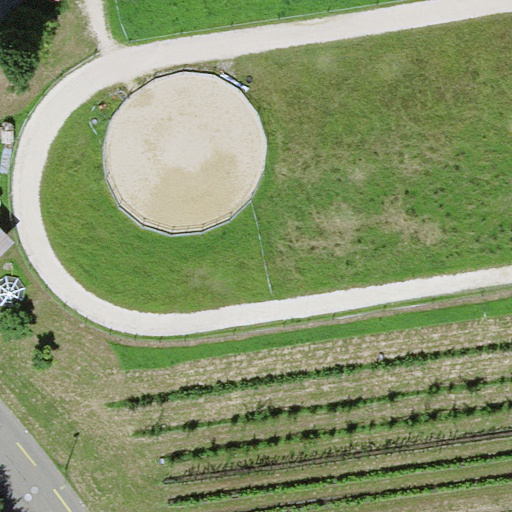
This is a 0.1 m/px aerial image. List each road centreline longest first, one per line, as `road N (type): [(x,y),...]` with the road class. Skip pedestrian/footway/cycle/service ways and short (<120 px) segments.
road 1 (track): [(99,0),(116,62),(61,97),(41,128),(26,191),(40,245),(109,313),(159,322),(511,272)]
road 2 (track): [(506,0),(116,62)]
